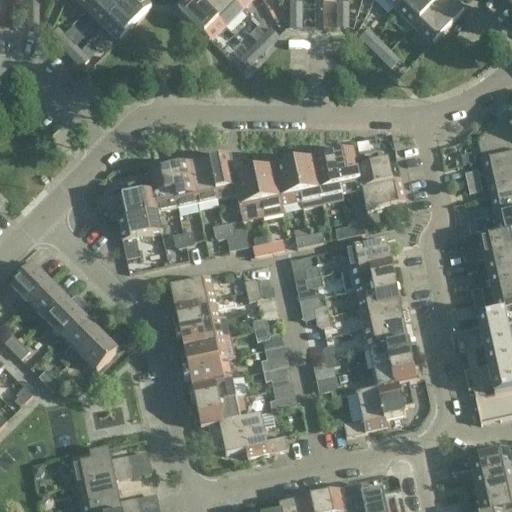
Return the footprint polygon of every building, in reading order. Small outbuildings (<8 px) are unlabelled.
[(77,0),(88,11),(98,0),(77,0)] [(98,0),(88,11),(104,26),(129,0),(98,0)] [(140,0),(129,0),(104,26),(120,42),(151,11),(140,0)] [(187,0),(177,11),(208,42),(224,26),(197,0),(187,0)] [(197,0),(224,26),(240,11),(228,0),(197,0)] [(228,0),(240,11),(250,0),(228,0)] [(386,0),(399,12),(411,0),(386,0)] [(411,0),(399,12),(416,29),(444,0),(411,0)] [(449,0),(444,0),(416,29),(433,46),(464,15),(449,0)] [(511,0),(503,0),(511,8),(511,0)] [(25,19),(38,19),(38,6),(25,6),(25,19)] [(288,19),(301,19),(301,6),(288,6),(288,19)] [(323,25),(335,25),(335,19),(335,6),(323,6),(323,25)] [(335,19),(347,19),(347,6),(335,6),(335,19)] [(38,19),(25,19),(25,31),(38,31),(38,19)] [(301,19),(288,19),(288,31),(301,31),(301,19)] [(335,19),(335,32),(347,32),(347,19),(335,19)] [(67,43),(66,41),(56,32),(48,41),(59,51),(67,43)] [(269,49),(277,41),(269,32),(260,41),(269,49)] [(367,32),(358,41),(368,52),(377,43),(367,32)] [(260,41),(249,52),(258,60),(269,49),(260,41)] [(59,51),(69,61),(77,53),(67,43),(59,51)] [(388,53),(377,43),(368,52),(379,62),(388,53)] [(258,60),(249,52),(238,63),(247,71),(258,60)] [(69,61),(79,72),(88,63),(77,53),(69,61)] [(379,62),(389,72),(398,63),(388,53),(379,62)] [(511,108),(499,121),(511,134),(511,108)] [(477,143),(481,164),(511,158),(511,134),(499,121),(477,143)] [(354,154),(334,158),(343,197),(361,193),(363,193),(362,192),(356,161),(354,154)] [(362,192),(393,185),(388,165),(380,167),(378,156),(356,161),(362,192)] [(471,165),(469,157),(459,159),(461,167),(471,165)] [(334,158),(314,162),(324,207),(344,203),(343,197),(334,158)] [(511,178),(511,158),(481,164),(486,184),(511,178)] [(230,159),(209,163),(217,203),(237,199),(233,179),(235,179),(230,159)] [(324,207),(314,162),(294,166),(302,206),(303,212),(324,207)] [(217,203),(209,163),(189,168),(197,208),(217,203)] [(294,166),(274,171),(282,210),(302,206),(294,166)] [(189,168),(168,172),(177,212),(197,208),(189,168)] [(274,171),(253,175),(263,221),(283,216),(282,210),(274,171)] [(177,212),(168,172),(148,176),(150,184),(156,214),(157,216),(158,216),(177,212)] [(466,187),(478,184),(476,174),(464,177),(466,187)] [(243,225),(263,221),(253,175),(235,179),(233,179),(237,199),(241,219),(242,219),(243,225)] [(511,197),(511,178),(486,184),(490,203),(511,197)] [(392,209),(394,218),(407,215),(401,183),(393,185),(362,192),(363,193),(361,193),(366,214),(392,209)] [(126,221),(156,214),(150,184),(127,189),(130,199),(122,201),(126,221)] [(478,184),(466,187),(468,197),(480,194),(478,184)] [(511,217),(511,197),(490,203),(494,221),(511,217)] [(487,222),(485,213),(472,215),(474,225),(487,222)] [(118,222),(124,254),(138,251),(136,242),(162,237),(158,216),(157,216),(156,214),(126,221),(118,222)] [(407,215),(394,218),(396,227),(410,224),(407,215)] [(511,217),(494,221),(498,239),(498,240),(511,236),(511,217)] [(487,222),(474,225),(476,234),(489,232),(487,222)] [(233,226),(223,229),(226,242),(234,240),(236,237),(233,226)] [(362,227),(348,230),(351,241),(364,238),(362,227)] [(219,244),(226,242),(223,229),(213,231),(215,242),(219,244)] [(351,241),(348,230),(335,233),(337,244),(351,241)] [(193,236),(183,238),(186,251),(194,249),(196,246),(193,236)] [(309,239),(311,250),(325,247),(323,236),(309,239)] [(472,256),(474,265),(484,263),(511,256),(511,236),(498,240),(498,239),(480,243),(482,253),(472,256)] [(179,253),(186,251),(183,238),(173,240),(175,251),(179,253)] [(295,242),(298,252),(311,250),(309,239),(295,242)] [(346,252),(351,273),(391,265),(386,244),(346,252)] [(269,248),(271,258),(285,255),(283,245),(269,248)] [(255,251),(258,261),(271,258),(269,248),(255,251)] [(138,251),(124,254),(126,264),(140,261),(138,251)] [(462,257),(464,268),(474,265),(472,256),(471,255),(462,257)] [(511,275),(511,256),(484,263),(488,282),(511,275)] [(391,265),(351,273),(355,293),(395,285),(391,265)] [(466,276),(476,274),(474,265),(464,268),(466,276)] [(11,289),(28,306),(49,285),(32,268),(11,289)] [(305,275),(307,283),(320,280),(318,270),(308,272),(305,275)] [(511,275),(488,282),(492,300),(511,295),(511,275)] [(308,291),(311,293),(322,291),(320,280),(307,283),(308,291)] [(210,282),(170,291),(175,312),(214,303),(210,282)] [(245,286),(247,296),(260,293),(259,286),(256,283),(245,286)] [(28,306),(45,323),(66,303),(49,285),(28,306)] [(395,285),(355,293),(360,314),(399,305),(395,285)] [(266,300),(273,298),(272,291),(264,292),(266,300)] [(483,302),(480,292),(471,294),(473,305),(483,302)] [(260,293),(247,296),(249,307),(260,305),(262,300),(260,293)] [(511,295),(492,300),(496,320),(511,316),(511,295)] [(66,303),(45,323),(62,340),(83,319),(84,320),(91,313),(80,302),(73,309),(66,303)] [(483,302),(473,305),(476,315),(485,313),(483,302)] [(175,312),(179,332),(219,323),(214,303),(175,312)] [(399,305),(360,314),(364,334),(404,325),(399,305)] [(314,315),(315,323),(329,320),(326,310),(316,312),(314,315)] [(511,316),(496,320),(478,324),(480,334),(450,340),(455,360),(484,353),(488,371),(464,376),(469,396),(472,395),(474,404),(476,404),(481,430),(511,423),(511,316)] [(62,340),(79,358),(101,337),(101,338),(109,330),(100,321),(93,329),(84,320),(83,319),(62,340)] [(317,331),(320,333),(331,331),(329,320),(315,323),(317,331)] [(184,352),(223,343),(219,323),(179,332),(184,352)] [(269,333),(267,326),(264,323),(253,326),(256,336),(269,333)] [(404,325),(364,334),(368,354),(408,345),(404,325)] [(269,333),(256,336),(258,347),(268,344),(270,341),(269,333)] [(101,337),(79,358),(97,375),(126,347),(117,338),(110,346),(101,338),(101,337)] [(12,356),(20,348),(12,341),(4,349),(12,356)] [(184,352),(188,372),(228,363),(223,343),(184,352)] [(368,354),(373,374),(413,366),(408,345),(368,354)] [(28,356),(20,348),(12,356),(20,364),(28,356)] [(322,356),(324,363),(338,361),(335,350),(325,352),(322,356)] [(338,361),(324,363),(325,370),(329,373),(340,371),(338,361)] [(228,363),(188,372),(192,392),(232,383),(228,363)] [(277,373),(276,367),(273,364),(262,366),(264,376),(277,373)] [(417,386),(413,366),(373,374),(377,394),(377,395),(379,394),(410,387),(417,386)] [(277,373),(264,376),(267,387),(276,385),(279,380),(277,373)] [(39,382),(46,390),(54,382),(46,375),(39,382)] [(62,390),(54,382),(46,390),(54,398),(62,390)] [(192,392),(197,412),(236,403),(232,383),(192,392)] [(415,409),(410,387),(379,394),(386,424),(406,420),(404,412),(415,409)] [(346,400),(344,390),(333,392),(331,395),(333,403),(346,400)] [(32,400),(25,392),(16,400),(24,408),(32,400)] [(352,426),(355,440),(387,433),(386,424),(379,394),(377,395),(377,394),(356,398),(362,424),(352,426)] [(243,402),(236,403),(197,412),(201,432),(209,431),(239,424),(241,423),(247,421),(243,402)] [(292,404),(283,405),(281,403),(271,406),(273,416),(294,411),(292,404)] [(268,417),(247,421),(241,423),(239,424),(246,455),(248,463),(279,456),(276,443),(267,444),(264,431),(271,430),(268,417)] [(246,455),(239,424),(209,431),(214,453),(224,451),(226,459),(246,455)] [(344,428),(346,441),(355,440),(352,426),(344,428)] [(286,440),(276,443),(279,456),(289,454),(286,440)] [(72,468),(77,490),(95,486),(94,479),(130,471),(128,461),(111,465),(109,453),(89,457),(91,464),(72,468)] [(452,478),(470,474),(472,483),(511,474),(511,471),(508,454),(449,468),(452,478)] [(43,467),(31,469),(33,480),(41,478),(44,474),(43,467)] [(133,482),(130,471),(94,479),(95,486),(77,490),(81,511),(100,507),(99,500),(118,496),(116,485),(133,482)] [(511,474),(472,483),(476,502),(511,493),(511,474)] [(365,511),(363,500),(361,491),(340,496),(343,511),(365,511)] [(511,511),(511,493),(476,502),(478,511),(511,511)] [(363,500),(365,511),(396,511),(395,501),(384,503),(382,495),(363,500)] [(459,507),(468,504),(466,495),(456,497),(459,507)] [(46,496),(37,498),(39,507),(44,506),(47,502),(46,496)] [(138,511),(137,503),(120,507),(118,496),(99,500),(100,507),(81,511),(138,511)] [(343,511),(340,496),(320,500),(322,511),(343,511)] [(322,511),(320,500),(299,504),(300,511),(322,511)]
